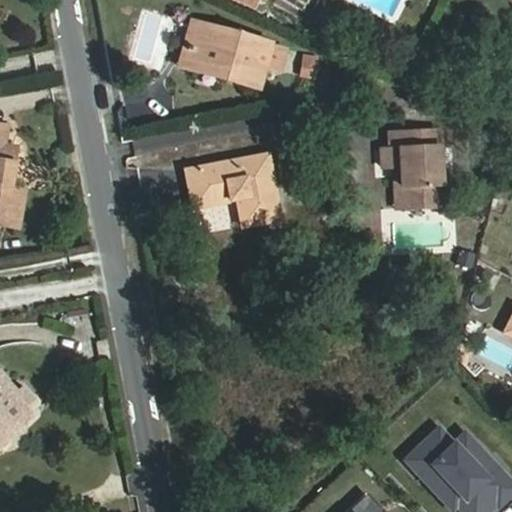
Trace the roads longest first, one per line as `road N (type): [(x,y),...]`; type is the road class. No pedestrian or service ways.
road 1 (residential): [(169,511),(73,0)]
road 2 (unknown): [(119,246),(0,271)]
